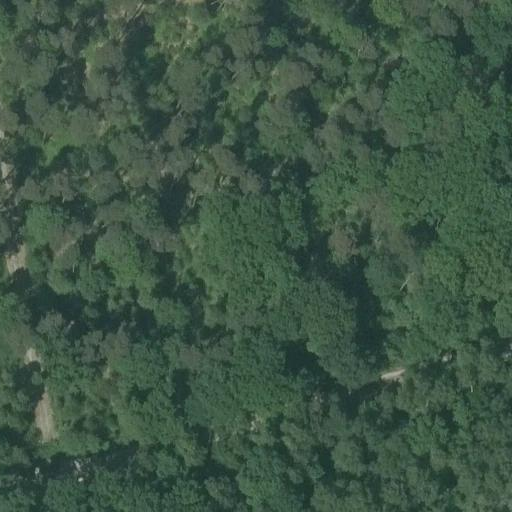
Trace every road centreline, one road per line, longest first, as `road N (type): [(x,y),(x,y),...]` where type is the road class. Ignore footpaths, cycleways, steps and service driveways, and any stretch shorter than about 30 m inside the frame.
road 1 (unclassified): [(511,329),(0,484)]
road 2 (track): [(71,421),(0,94)]
